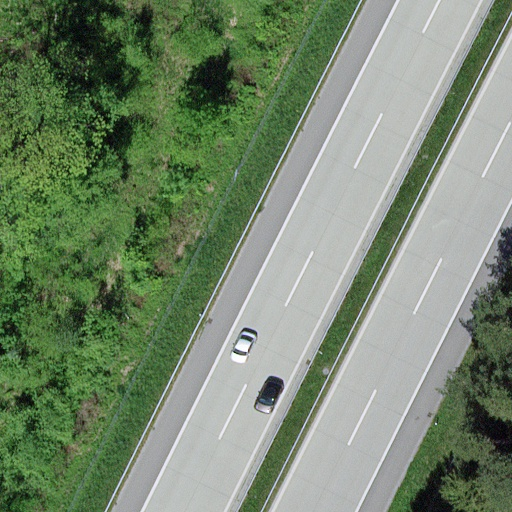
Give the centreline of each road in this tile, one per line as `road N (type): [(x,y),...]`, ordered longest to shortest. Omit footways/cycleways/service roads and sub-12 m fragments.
road 1 (motorway): [(446,0),(186,511)]
road 2 (motorway): [(319,511),(511,132)]
